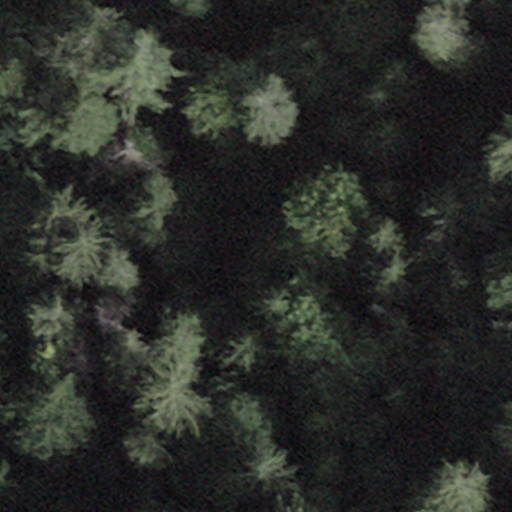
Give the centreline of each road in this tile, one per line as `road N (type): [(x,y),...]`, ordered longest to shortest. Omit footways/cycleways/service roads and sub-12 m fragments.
road 1 (track): [(162,0),(199,104),(377,511)]
road 2 (track): [(455,511),(436,388),(436,0)]
